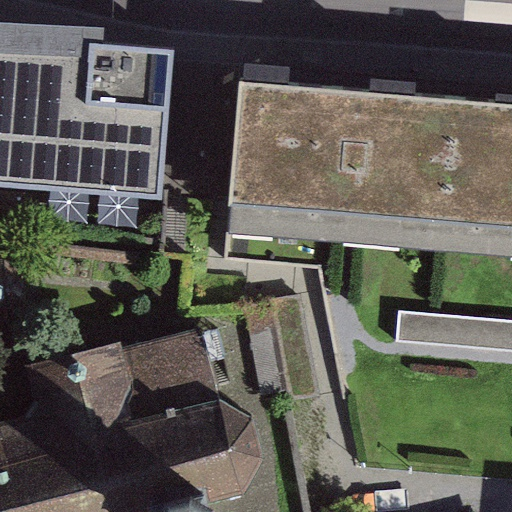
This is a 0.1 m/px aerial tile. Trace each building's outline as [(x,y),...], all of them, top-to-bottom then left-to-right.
[(174,51),(103,46),(104,28),(0,22),(0,187),(163,199),(174,51)] [(462,264),(482,64),(275,43),(255,245),(462,264)] [(511,67),(482,64),(462,264),(511,268),(511,67)] [(13,259),(0,260),(0,301),(17,300),(13,259)] [(254,307),(270,396),(324,386),(308,297),(254,307)] [(38,384),(0,394),(0,511),(214,511),(203,470),(230,463),(258,455),(252,434),(241,392),(236,374),(216,380),(194,300),(27,345),(38,384)]
